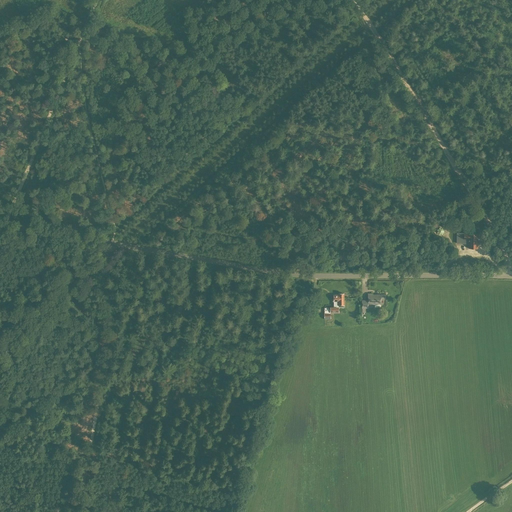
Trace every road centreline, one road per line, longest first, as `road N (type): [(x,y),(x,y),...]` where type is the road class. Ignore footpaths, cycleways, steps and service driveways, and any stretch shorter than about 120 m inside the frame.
road 1 (tertiary): [(511,276),(290,274),(0,224)]
road 2 (track): [(367,23),(117,245)]
road 3 (track): [(511,270),(367,23)]
road 4 (track): [(93,266),(111,326),(77,511)]
road 5 (track): [(78,44),(6,225)]
road 6 (track): [(104,372),(256,403)]
road 7 (track): [(89,452),(234,484)]
road 8 (track): [(0,350),(93,266)]
